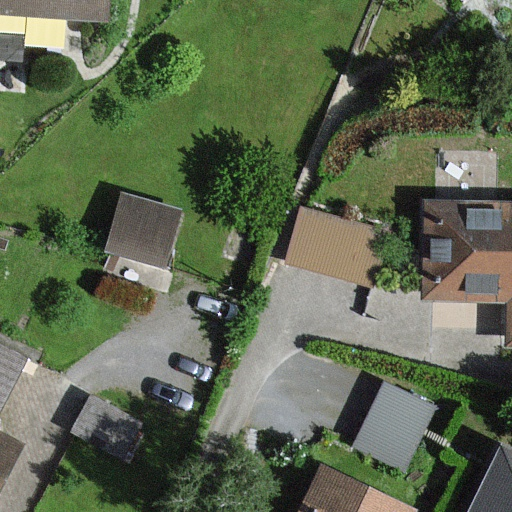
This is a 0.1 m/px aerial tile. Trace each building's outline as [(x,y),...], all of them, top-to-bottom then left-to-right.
[(101,0),(0,0),(0,18),(99,26),(101,0)] [(175,209),(118,193),(106,232),(163,249),(175,209)] [(511,204),(427,202),(424,295),(509,298),(507,342),(511,342),(511,204)] [(377,226),(296,204),(283,251),(364,273),(377,226)] [(0,353),(0,482),(18,451),(0,441),(0,388),(15,362),(0,353)] [(350,438),(403,462),(433,395),(380,372),(350,438)] [(469,511),(511,511),(511,456),(500,450),(469,511)] [(391,511),(318,479),(302,511),(391,511)]
